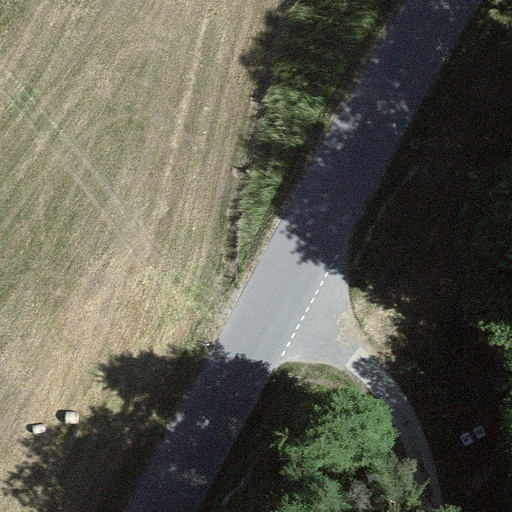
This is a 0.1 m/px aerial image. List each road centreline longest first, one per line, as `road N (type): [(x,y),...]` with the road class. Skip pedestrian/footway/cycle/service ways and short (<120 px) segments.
road 1 (tertiary): [(164,511),(454,0)]
road 2 (track): [(298,273),(405,373),(440,511)]
